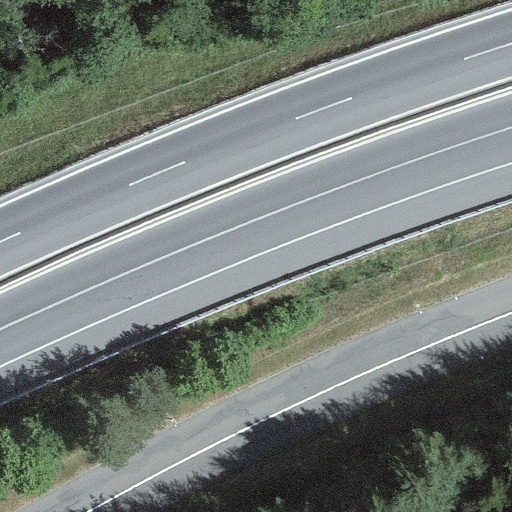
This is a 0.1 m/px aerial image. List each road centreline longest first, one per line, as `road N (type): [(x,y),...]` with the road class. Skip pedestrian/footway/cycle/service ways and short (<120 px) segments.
road 1 (trunk): [(0,330),(184,249),(511,128)]
road 2 (trunk): [(511,44),(323,108),(0,242)]
road 3 (secondary): [(511,314),(311,398),(89,511)]
